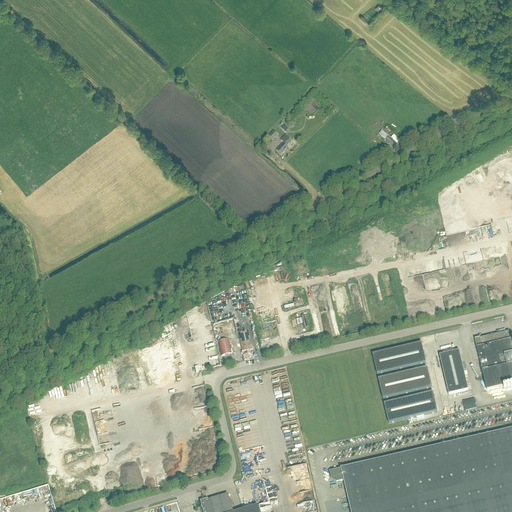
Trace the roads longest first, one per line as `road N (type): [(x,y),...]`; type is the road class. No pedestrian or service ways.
road 1 (unclassified): [(106,511),(229,471),(215,394),(222,377),(511,309)]
road 2 (unclassified): [(246,243),(0,1)]
road 3 (unclassified): [(246,243),(511,93)]
road 4 (unclassified): [(0,384),(246,243)]
road 5 (track): [(511,94),(395,0)]
